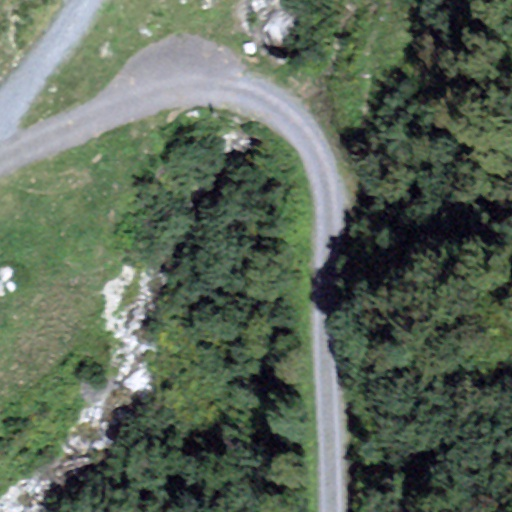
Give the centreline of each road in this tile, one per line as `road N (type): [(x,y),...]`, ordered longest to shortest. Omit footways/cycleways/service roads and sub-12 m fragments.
road 1 (track): [(0,155),(154,88),(203,79),(223,80),(285,115),(317,156),(325,511)]
road 2 (track): [(0,121),(78,0)]
